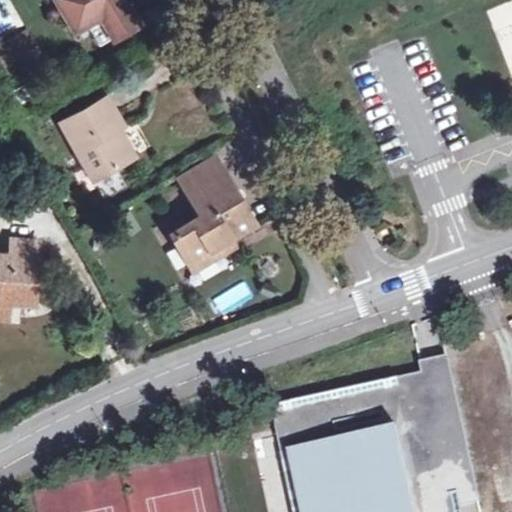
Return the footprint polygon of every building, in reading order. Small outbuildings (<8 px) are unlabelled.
[(138,22),(126,3),(124,0),(54,0),(74,34),(88,26),(100,18),(102,21),(89,29),(99,45),(138,22)] [(0,2),(0,30),(12,24),(0,2)] [(100,18),(88,26),(89,29),(102,21),(100,18)] [(11,43),(24,64),(38,56),(25,34),(11,43)] [(0,60),(8,74),(24,64),(11,43),(0,49),(0,60)] [(132,156),(116,130),(121,126),(103,96),(59,123),(93,180),(132,156)] [(179,179),(190,197),(225,176),(214,158),(179,179)] [(253,224),(225,176),(190,197),(201,217),(171,235),(188,263),(211,249),(215,257),(233,246),(229,239),(253,224)] [(33,299),(37,241),(12,240),(11,259),(0,258),(0,316),(7,317),(8,298),(33,299)] [(193,271),(215,257),(211,249),(188,263),(193,271)] [(220,311),(252,295),(244,281),(213,298),(220,311)] [(434,360),(422,362),(424,372),(436,425),(461,420),(448,356),(434,360)] [(436,425),(424,372),(274,404),(280,434),(296,511),(462,511),(461,507),(453,472),(472,468),(461,420),(436,425)] [(453,472),(461,507),(479,503),(472,468),(453,472)]
